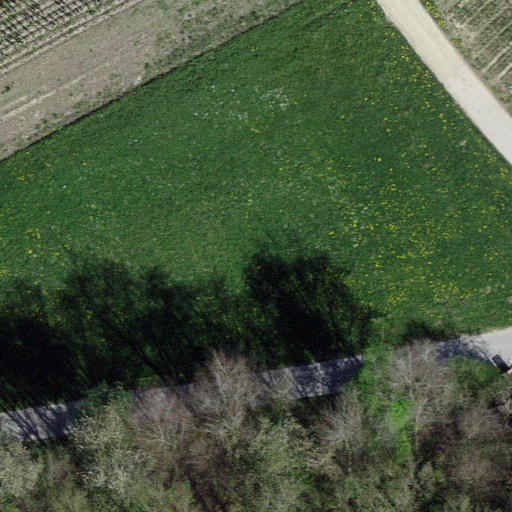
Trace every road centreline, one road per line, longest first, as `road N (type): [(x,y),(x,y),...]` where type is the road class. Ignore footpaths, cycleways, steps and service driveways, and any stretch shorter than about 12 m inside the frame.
road 1 (residential): [(0,429),(511,345)]
road 2 (track): [(511,148),(478,117),(392,0)]
